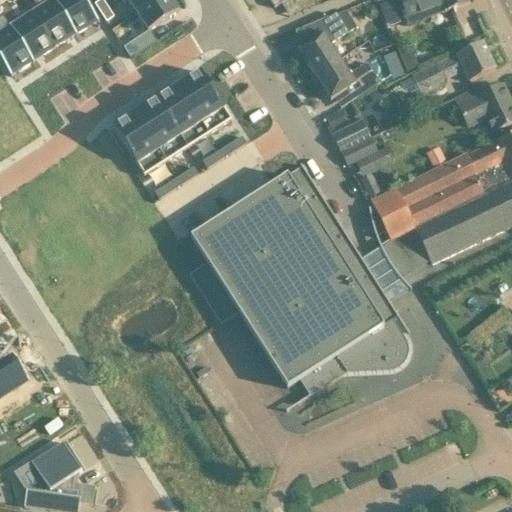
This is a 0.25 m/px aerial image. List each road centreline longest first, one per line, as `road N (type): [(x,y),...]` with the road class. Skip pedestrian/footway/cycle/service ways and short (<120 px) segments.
road 1 (unclassified): [(149,510),(0,269)]
road 2 (residential): [(227,24),(131,82),(0,187)]
road 3 (residential): [(361,232),(227,24)]
road 4 (residential): [(380,511),(511,461)]
